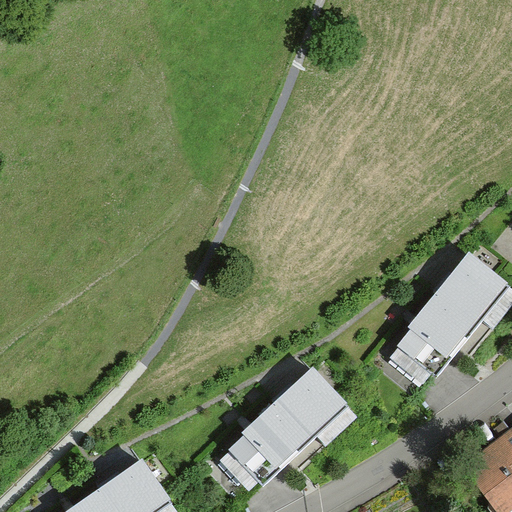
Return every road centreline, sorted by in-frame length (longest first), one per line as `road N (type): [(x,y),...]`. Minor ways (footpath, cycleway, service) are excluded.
road 1 (track): [(320,0),(231,213),(163,337),(0,507)]
road 2 (residential): [(511,375),(302,511)]
